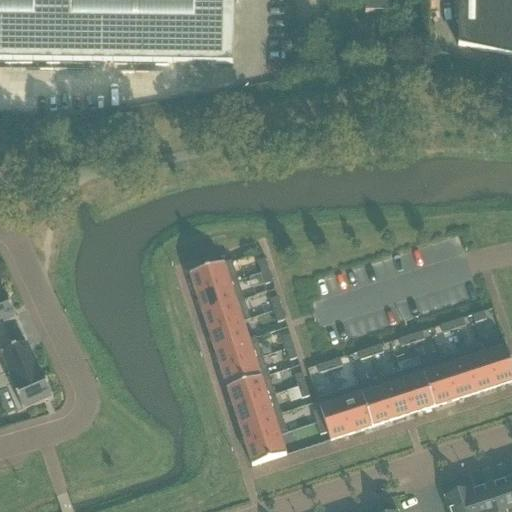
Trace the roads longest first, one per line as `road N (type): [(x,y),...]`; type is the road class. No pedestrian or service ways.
road 1 (residential): [(0,448),(71,428),(84,402),(15,239),(0,229)]
road 2 (residential): [(511,433),(270,511)]
